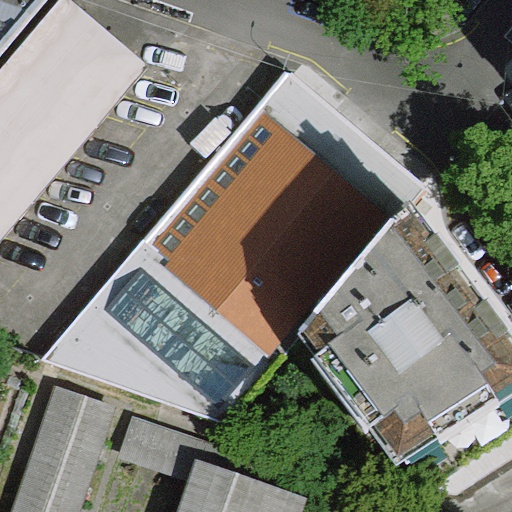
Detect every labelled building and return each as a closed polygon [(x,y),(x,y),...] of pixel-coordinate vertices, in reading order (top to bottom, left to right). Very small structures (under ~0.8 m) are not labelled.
[(0,244),(147,70),(68,0),(64,0),(0,75),(0,244)] [(0,0),(0,56),(48,0),(0,0)] [(409,213),(427,191),(288,77),(47,361),(230,426),(305,336),(409,213)] [(511,390),(511,347),(409,213),(305,336),(399,463),(511,390)] [(511,390),(399,463),(418,491),(428,492),(511,435),(511,390)] [(57,391),(15,511),(78,511),(113,411),(57,391)] [(128,447),(201,471),(244,484),(251,464),(135,425),(128,447)] [(201,471),(186,511),(299,511),(302,505),(244,484),(201,471)]
